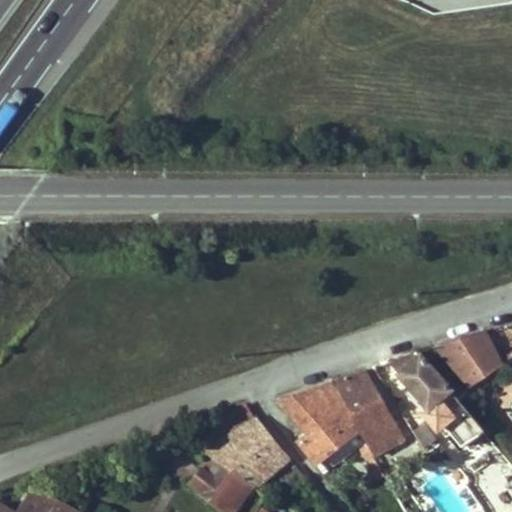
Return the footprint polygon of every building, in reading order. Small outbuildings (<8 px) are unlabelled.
[(468,387),(501,364),(483,331),(436,346),(454,370),(456,371),(468,387)] [(398,374),(459,447),(482,433),(484,432),(458,401),(441,378),(421,356),(398,374)] [(349,413),(383,404),(365,371),(333,382),(349,413)] [(314,464),(318,462),(358,432),(349,413),(333,382),(278,401),(307,432),(296,440),(314,464)] [(372,458),(389,448),(390,452),(404,444),(400,440),(402,439),(395,426),(383,404),(349,413),(358,432),(365,446),(372,458)] [(256,419),(217,444),(205,452),(210,456),(254,483),(257,485),(289,458),(256,419)] [(430,450),(439,437),(423,425),(413,438),(430,450)] [(205,452),(217,444),(212,427),(186,435),(205,452)] [(410,445),(407,438),(402,439),(400,440),(404,444),(405,445),(406,447),(410,445)] [(404,444),(390,452),(392,455),(406,447),(405,445),(404,444)] [(365,446),(358,450),(367,466),(374,462),(372,458),(365,446)] [(189,484),(223,511),(232,511),(253,485),(254,483),(210,456),(189,484)] [(374,462),(367,466),(377,482),(384,478),(374,462)] [(73,511),(31,487),(15,511),(10,511),(0,506),(0,511),(73,511)]
